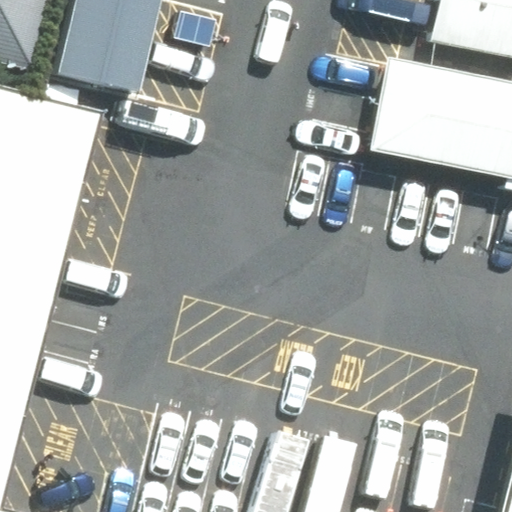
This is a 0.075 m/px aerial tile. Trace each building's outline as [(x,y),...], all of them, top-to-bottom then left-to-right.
[(40,0),(0,0),(0,70),(24,75),(40,0)] [(155,0),(67,0),(61,27),(145,46),(155,0)] [(511,0),(429,0),(420,45),(511,63),(511,0)] [(126,50),(58,34),(48,80),(115,95),(126,50)] [(511,95),(373,67),(354,157),(511,190),(511,95)] [(80,90),(50,83),(44,107),(74,114),(80,90)] [(0,511),(0,444),(83,121),(0,99),(0,511)] [(511,511),(511,371),(475,511),(511,511)]
